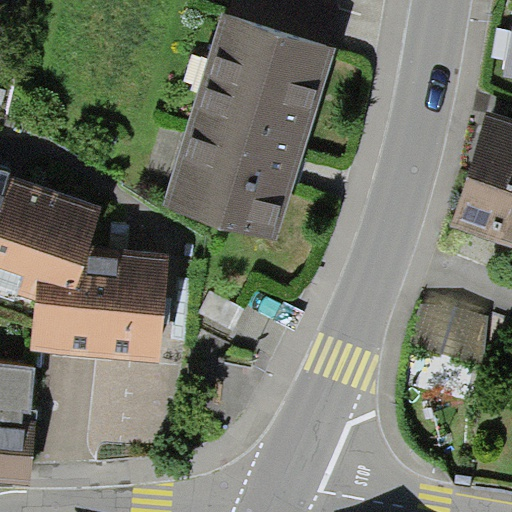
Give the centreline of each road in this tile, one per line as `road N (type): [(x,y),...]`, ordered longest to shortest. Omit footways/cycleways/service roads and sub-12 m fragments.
road 1 (residential): [(443,0),(410,170),(382,264),(289,477)]
road 2 (residential): [(424,511),(289,477)]
